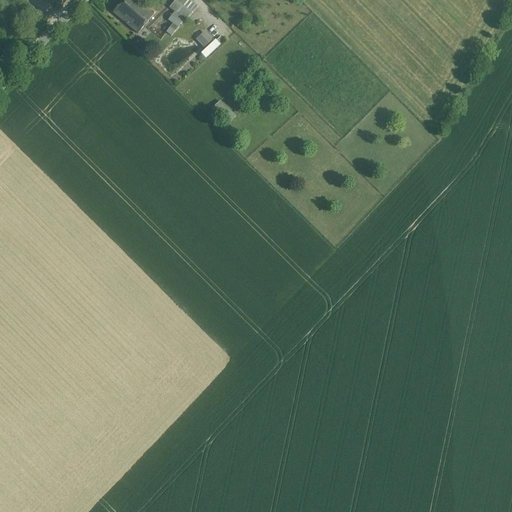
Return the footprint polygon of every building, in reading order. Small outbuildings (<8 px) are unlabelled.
[(153,16),(134,0),(123,0),(113,13),(138,34),(153,16)] [(195,9),(184,0),(176,0),(170,7),(176,11),(185,19),(186,19),(195,9)] [(185,19),(176,11),(170,19),(179,26),(185,19)] [(176,31),(171,27),(166,32),(171,36),(176,31)] [(210,41),(204,34),(197,40),(204,47),(210,41)] [(216,39),(202,54),(207,59),(222,45),(216,39)] [(218,115),(225,105),(220,100),(212,110),(218,115)]
